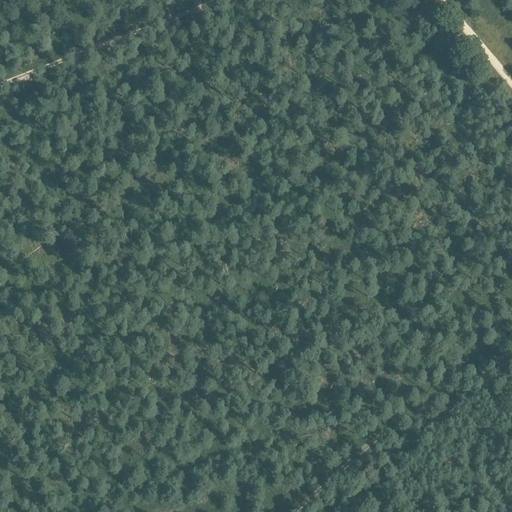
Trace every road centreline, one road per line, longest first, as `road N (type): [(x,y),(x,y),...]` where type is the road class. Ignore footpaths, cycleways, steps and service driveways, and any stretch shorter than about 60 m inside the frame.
road 1 (track): [(511,445),(400,422),(302,511)]
road 2 (track): [(0,82),(218,0)]
